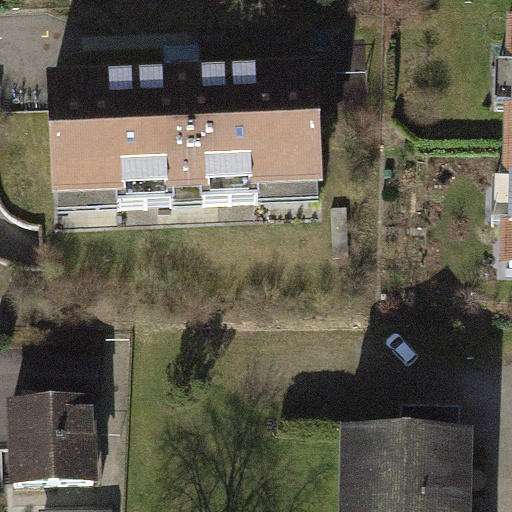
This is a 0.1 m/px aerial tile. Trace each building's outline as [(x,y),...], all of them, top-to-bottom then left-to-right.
[(511,14),(505,14),(503,64),(511,63),(511,105),(504,105),(502,151),(501,179),(511,179),(510,224),(501,222),(499,265),(511,265),(511,14)] [(191,88),(52,95),(59,236),(323,224),(316,82),(191,88)] [(35,355),(33,394),(98,393),(100,360),(35,355)] [(33,394),(11,394),(11,484),(98,484),(98,393),(33,394)] [(470,511),(471,432),(341,431),(340,511),(470,511)]
